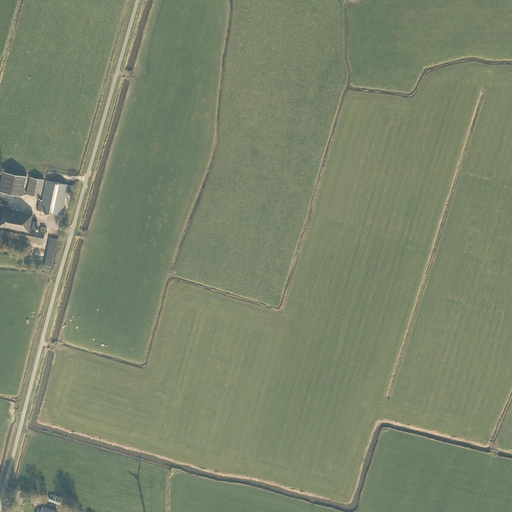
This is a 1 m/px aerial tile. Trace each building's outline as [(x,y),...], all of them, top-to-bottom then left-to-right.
[(26,176),(3,171),(0,185),(0,191),(22,196),(26,176)] [(30,176),(26,194),(41,197),(44,179),(30,176)] [(39,201),(37,210),(61,215),(68,184),(47,180),(42,202),(39,201)] [(42,227),(41,231),(30,229),(33,213),(1,207),(0,209),(0,227),(2,228),(1,235),(43,243),(46,228),(42,227)] [(52,498),(50,497),(49,500),(60,504),(62,497),(54,494),(52,498)]
